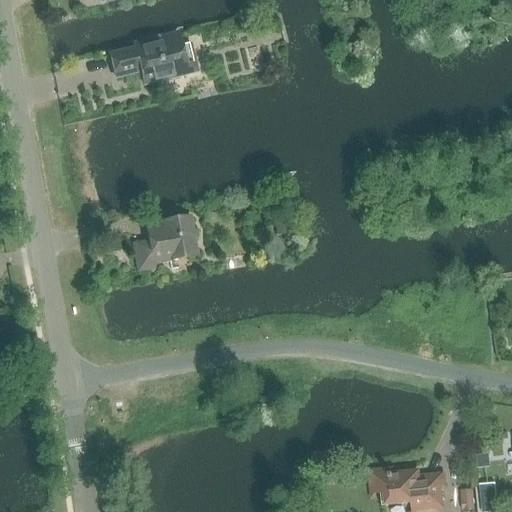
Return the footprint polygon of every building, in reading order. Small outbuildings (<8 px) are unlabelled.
[(265,24),(252,27),(255,38),(268,34),(265,24)] [(136,50),(110,56),(116,79),(142,74),(145,86),(199,73),(189,41),(180,43),(178,39),(169,41),(168,37),(135,45),(136,50)] [(138,272),(154,269),(153,264),(196,257),(189,218),(161,223),(162,227),(147,230),(149,243),(133,246),(138,272)] [(284,222),(274,222),(275,236),(286,235),(284,222)] [(489,455),(476,456),(477,469),(490,467),(489,455)] [(392,476),(391,471),(371,473),(373,495),(381,494),(382,507),(412,504),(412,511),(441,511),(439,488),(419,490),(417,473),(392,476)] [(472,491),(461,492),(463,511),(474,510),(472,491)]
